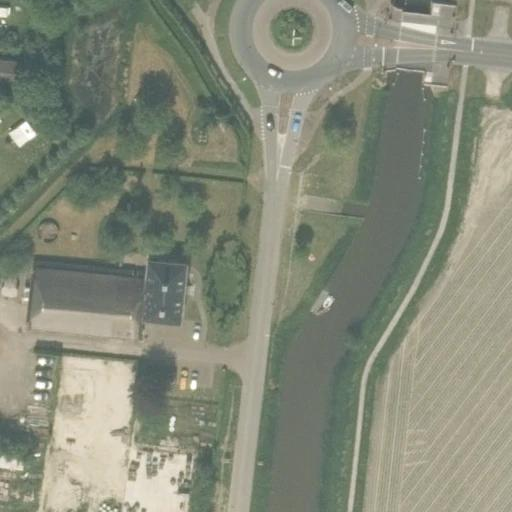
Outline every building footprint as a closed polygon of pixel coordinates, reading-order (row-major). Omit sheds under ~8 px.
[(0,81),(18,83),(20,59),(0,57),(0,81)] [(129,226),(141,227),(142,211),(131,210),(129,226)] [(145,316),(181,320),(187,258),(148,254),(147,270),(32,260),(26,328),(143,339),(145,316)] [(2,293),(14,294),(17,293),(18,287),(15,285),(17,271),(6,270),(4,283),(1,285),(0,291),(2,293)] [(143,416),(143,390),(94,390),(94,415),(143,416)]
